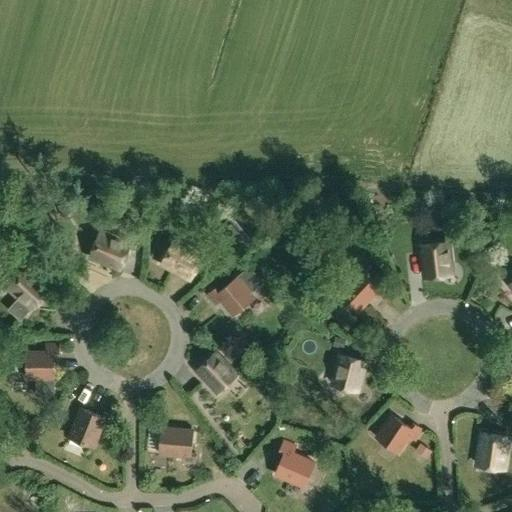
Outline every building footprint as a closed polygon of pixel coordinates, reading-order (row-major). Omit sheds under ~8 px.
[(100,232),(91,256),(120,268),(130,244),(100,232)] [(174,240),(162,263),(190,278),(203,255),(174,240)] [(448,242),(422,245),(425,277),(451,274),(448,242)] [(26,268),(9,287),(32,309),(50,290),(26,268)] [(360,271),(339,294),(358,311),(373,294),(378,299),(387,290),(379,283),(376,286),(360,271)] [(217,304),(222,300),(234,315),(255,298),(238,277),(220,291),(217,287),(209,294),(217,304)] [(47,345),(47,352),(27,352),(27,378),(37,378),(37,395),(54,395),(54,355),(59,355),(59,345),(47,345)] [(193,372),(216,395),(239,373),(216,350),(193,372)] [(334,384),(356,390),(364,361),(341,355),(334,384)] [(102,417),(81,408),(69,437),(94,447),(102,425),(108,428),(113,416),(104,412),(102,417)] [(413,423),(411,427),(392,415),(377,438),(398,452),(409,436),(415,440),(422,429),(413,423)] [(193,430),(162,427),(160,453),(183,456),(183,462),(195,463),(196,453),(191,453),(193,430)] [(504,469),(509,437),(483,433),(478,465),(504,469)] [(280,451),(285,453),(276,474),(304,486),(315,462),(293,453),(296,447),(284,442),(280,451)]
